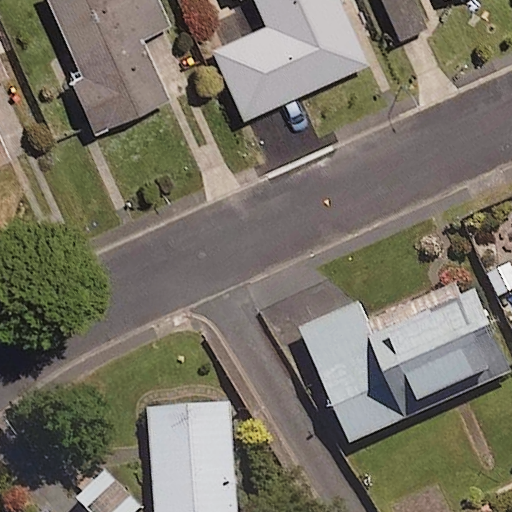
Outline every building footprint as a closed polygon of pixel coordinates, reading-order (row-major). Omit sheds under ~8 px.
[(171,26),(159,0),(50,0),(82,77),(73,81),(95,133),(167,103),(140,39),(171,26)] [(345,11),(339,0),(255,0),(275,43),(345,11)] [(419,22),(410,0),(371,0),(386,36),(419,22)] [(511,262),(510,258),(482,270),(495,301),(511,293),(511,262)] [(506,371),(470,283),(366,325),(356,300),(297,324),(344,438),(506,371)] [(234,511),(226,398),(146,404),(153,511),(234,511)] [(128,511),(137,504),(103,466),(74,492),(92,511),(128,511)]
